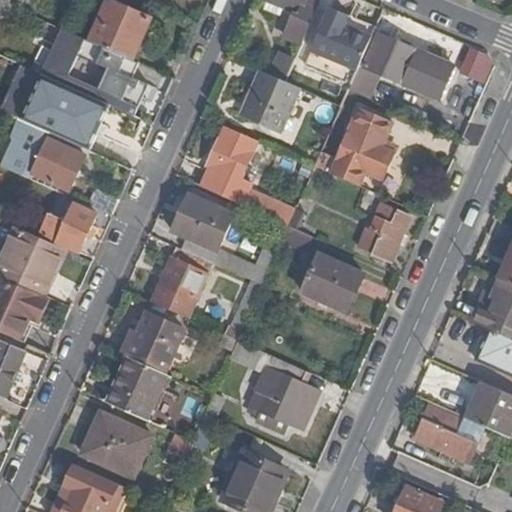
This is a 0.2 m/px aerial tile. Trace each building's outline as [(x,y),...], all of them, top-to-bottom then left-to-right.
[(0,0),(0,18),(12,24),(18,9),(17,8),(4,2),(0,0)] [(5,0),(4,2),(17,8),(22,0),(5,0)] [(302,45),(319,6),(305,0),(266,0),(262,9),(291,21),(283,38),(302,45)] [(91,42),(134,61),(152,19),(109,1),(91,42)] [(348,15),(329,8),(310,51),(304,65),(351,86),(357,72),(360,66),(372,38),(344,25),(348,15)] [(149,85),(133,78),(139,64),(134,61),(91,42),(63,29),(43,77),(135,117),(149,85)] [(416,51),(379,35),(364,68),(373,71),(402,84),(416,51)] [(454,68),(416,51),(402,84),(440,101),(454,68)] [(287,78),(295,61),(280,54),(273,71),(287,78)] [(364,68),(360,66),(357,72),(351,86),(349,89),(362,95),(373,71),(364,68)] [(282,133),(301,90),(285,83),(260,71),(240,115),(282,133)] [(92,147),(108,110),(44,81),(28,120),(92,147)] [(355,103),(345,98),(342,107),(351,111),(355,103)] [(331,175),(359,187),(365,172),(383,181),(394,155),(390,153),(392,147),(384,143),(392,124),(360,110),(352,129),(346,126),(343,132),(349,135),(331,175)] [(47,140),(50,135),(17,120),(11,139),(13,140),(1,168),(29,181),(32,176),(69,192),(85,155),(47,140)] [(241,182),(260,143),(224,127),(206,166),(241,182)] [(321,153),(315,168),(325,172),(331,157),(321,153)] [(87,206),(113,217),(120,201),(95,191),(87,206)] [(73,206),(74,200),(58,193),(38,237),(79,255),(96,216),(73,206)] [(288,227),(295,211),(254,193),(247,208),(274,221),(277,222),(288,227)] [(281,243),(288,227),(277,222),(274,221),(254,267),(218,251),(233,215),(189,195),(172,232),(187,239),(182,250),(212,264),(251,281),(262,286),(281,243)] [(391,262),(411,218),(380,204),(360,248),(391,262)] [(307,235),(288,227),(281,243),(300,251),(307,235)] [(0,266),(0,277),(44,297),(51,282),(48,281),(52,271),(55,272),(65,252),(17,230),(0,266)] [(511,249),(511,235),(503,257),(507,260),(511,249)] [(182,250),(177,248),(152,303),(189,319),(212,264),(182,250)] [(511,249),(507,260),(498,280),(511,286),(511,249)] [(364,275),(319,255),(301,294),(347,314),(364,275)] [(493,278),(479,310),(490,315),(495,304),(489,301),(498,280),(493,278)] [(490,331),(511,341),(511,286),(498,280),(489,301),(495,304),(490,315),(479,310),(477,309),(471,323),(490,331)] [(0,332),(17,341),(28,318),(37,323),(47,302),(0,281),(0,332)] [(237,341),(262,286),(251,281),(231,326),(229,325),(225,335),(237,341)] [(127,358),(167,375),(186,331),(147,313),(127,358)] [(471,323),(460,319),(450,342),(460,347),(465,339),(483,347),(490,331),(471,323)] [(511,341),(490,331),(483,347),(476,361),(511,376),(511,341)] [(232,352),(237,341),(225,335),(220,347),(232,352)] [(0,397),(5,400),(25,352),(0,340),(0,397)] [(264,373),(249,406),(259,411),(255,420),(284,434),(288,424),(292,426),(308,387),(302,384),(307,372),(237,341),(232,352),(230,358),(264,373)] [(107,403),(145,421),(157,393),(161,395),(169,376),(167,375),(127,358),(107,403)] [(511,395),(481,381),(465,419),(472,422),(510,438),(511,433),(511,395)] [(465,419),(430,403),(414,441),(441,452),(438,459),(448,464),(451,457),(469,465),(478,444),(465,439),(472,422),(465,419)] [(101,415),(83,456),(134,478),(152,437),(101,415)] [(217,421),(205,415),(193,442),(190,447),(203,453),(217,421)] [(164,462),(180,470),(187,454),(190,447),(193,442),(176,434),(164,462)] [(247,511),(266,511),(285,469),(246,453),(224,502),(247,511)] [(120,511),(131,490),(74,465),(54,511),(120,511)] [(440,511),(444,503),(407,487),(396,511),(440,511)] [(147,511),(161,511),(163,508),(152,502),(147,511)]
